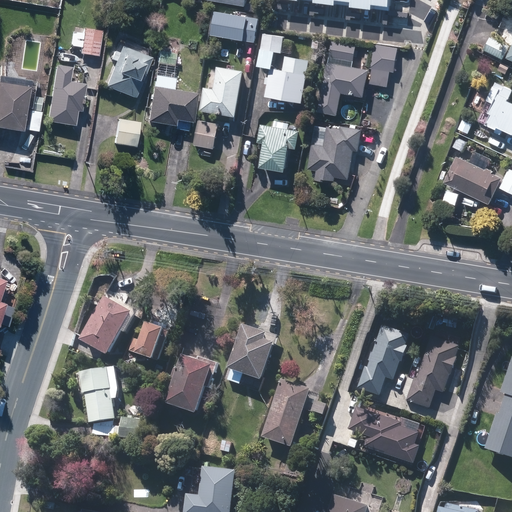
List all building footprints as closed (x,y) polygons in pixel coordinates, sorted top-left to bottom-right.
[(286,0),(300,2),(299,0),(315,0),(315,4),(336,6),(337,1),(352,3),(351,8),(372,11),(373,6),(390,8),(390,0),(286,0)] [(390,8),(389,16),(408,18),(410,6),(390,3),(390,8)] [(216,13),(212,36),(255,43),(259,20),(216,13)] [(96,57),(100,32),(82,30),(79,55),(96,57)] [(258,67),(270,69),(265,97),(302,103),(310,61),(286,57),(283,71),(272,69),(275,53),(281,54),(284,38),(264,35),(258,67)] [(489,40),(484,52),(504,60),(509,49),(489,40)] [(356,47),(333,42),(319,112),(338,115),(342,94),(364,98),(369,72),(352,68),(356,47)] [(398,49),(374,45),(370,69),(373,69),(370,84),(388,86),(390,72),(394,72),(398,49)] [(133,99),(149,59),(120,48),(104,88),(133,99)] [(175,54),(158,53),(157,64),(174,66),(175,54)] [(70,69),(54,66),(45,121),(72,125),(74,112),(79,113),(84,85),(68,83),(70,69)] [(204,89),(201,112),(236,118),(244,73),(218,68),(214,90),(204,89)] [(0,129),(18,132),(25,89),(0,84),(0,129)] [(495,84),(478,122),(486,125),(486,126),(496,131),(497,129),(511,135),(511,104),(507,102),(511,91),(495,84)] [(193,95),(152,88),(146,122),(172,126),(173,120),(188,123),(193,95)] [(118,120),(114,144),(133,148),(137,124),(118,120)] [(199,121),(195,145),(214,149),(218,124),(199,121)] [(300,132),(262,125),(259,143),(265,144),(260,168),(285,172),(290,148),(297,149),(300,132)] [(341,129),(328,127),(324,147),(314,146),(309,170),(318,171),(316,179),(326,181),(326,180),(334,181),(335,178),(349,180),(354,151),(359,152),(362,132),(341,128),(341,129)] [(469,143),(457,137),(452,147),(464,153),(469,143)] [(457,157),(445,183),(489,205),(502,178),(457,157)] [(511,171),(509,170),(500,188),(511,193),(511,171)] [(166,289),(162,308),(182,312),(186,292),(166,289)] [(81,341),(108,356),(132,313),(105,298),(81,341)] [(169,331),(147,323),(141,342),(133,339),(130,351),(159,361),(169,331)] [(266,333),(243,326),(229,369),(262,380),(274,344),(264,340),(266,333)] [(410,335),(383,326),(368,369),(366,368),(359,389),(380,395),(386,378),(395,381),(410,335)] [(460,346),(431,337),(417,380),(415,379),(408,401),(430,408),(436,390),(444,393),(460,346)] [(212,366),(182,356),(166,403),(196,413),(212,366)] [(511,362),(502,393),(507,395),(500,415),(498,414),(486,449),(511,458),(511,362)] [(117,418),(107,369),(81,374),(84,393),(86,393),(92,423),(117,418)] [(311,389),(282,380),(263,437),(292,447),(311,389)] [(368,436),(364,447),(414,464),(420,447),(414,445),(419,433),(400,427),(401,423),(356,407),(349,429),(368,436)] [(233,443),(222,441),(220,451),(230,454),(233,443)] [(185,494),(183,511),(230,511),(235,470),(202,466),(199,495),(185,494)] [(334,496),(328,511),(366,511),(368,507),(334,496)] [(440,507),(438,511),(479,511),(480,511),(446,503),(445,509),(440,507)]
